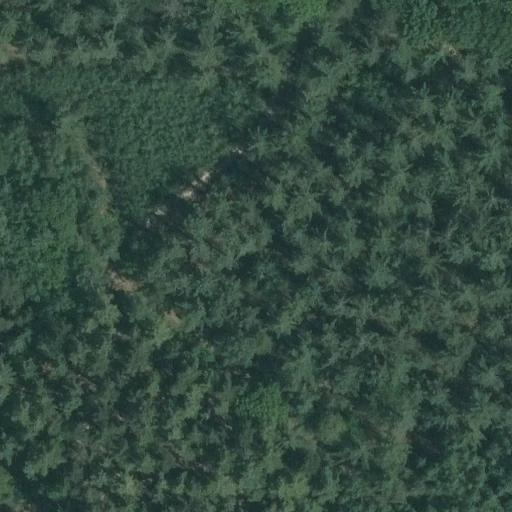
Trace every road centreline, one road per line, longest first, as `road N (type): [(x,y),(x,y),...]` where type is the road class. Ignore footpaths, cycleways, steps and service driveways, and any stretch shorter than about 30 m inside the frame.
road 1 (track): [(405,511),(0,160)]
road 2 (track): [(0,336),(205,212),(277,158),(305,121),(340,0)]
road 3 (track): [(291,0),(334,25),(484,47),(511,42)]
